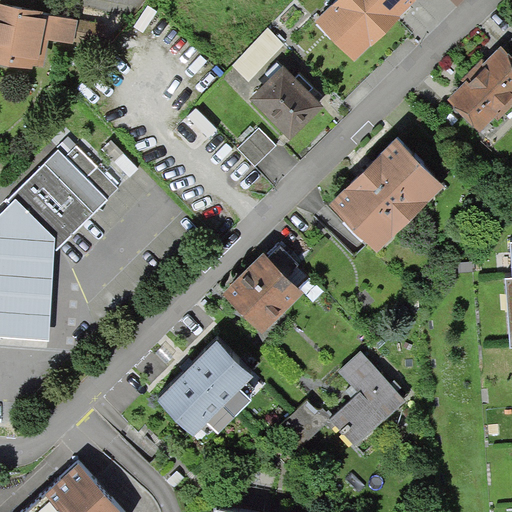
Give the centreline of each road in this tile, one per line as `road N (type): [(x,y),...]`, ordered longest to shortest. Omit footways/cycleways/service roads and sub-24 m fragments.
road 1 (residential): [(72,410),(484,0)]
road 2 (residential): [(72,410),(156,486),(169,511)]
